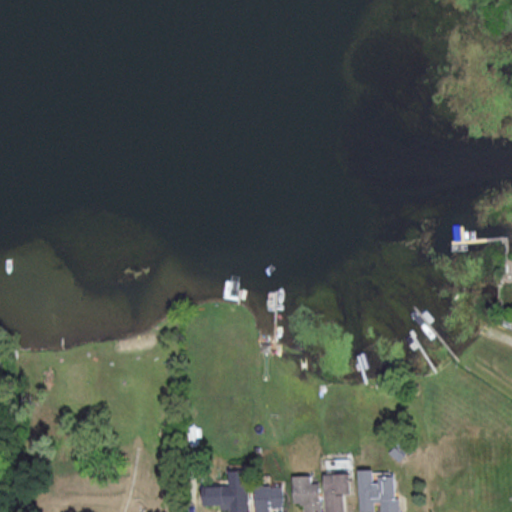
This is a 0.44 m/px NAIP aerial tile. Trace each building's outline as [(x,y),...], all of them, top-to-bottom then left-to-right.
[(360,510),(375,510),(375,501),(381,501),(380,511),(399,511),(400,497),(396,497),(395,475),(375,475),(375,468),(359,468),(360,510)] [(205,504),(223,504),(223,508),(231,508),(231,511),(250,511),(250,469),(231,469),(231,485),(205,485),(205,504)] [(344,511),(344,493),(351,492),(351,472),(325,472),(326,511),(344,511)] [(294,475),(295,503),(306,502),(306,511),(322,511),(321,481),(312,481),(312,474),(294,475)] [(284,506),(284,485),(257,485),(257,511),(272,511),(272,506),(284,506)]
